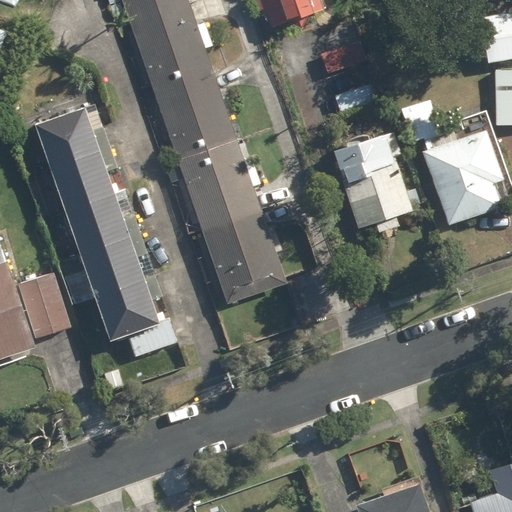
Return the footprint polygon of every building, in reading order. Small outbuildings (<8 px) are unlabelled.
[(184,0),(117,0),(223,306),(283,285),(184,0)] [(317,11),(312,0),(261,0),(271,27),(317,11)] [(511,13),(473,21),(481,66),(511,60),(511,13)] [(511,71),(491,72),(493,127),(511,126),(511,71)] [(428,100),(397,110),(407,144),(439,135),(428,100)] [(84,108),(34,125),(111,343),(161,326),(84,108)] [(479,131),(416,154),(443,228),(496,208),(488,185),(497,181),(479,131)] [(380,135),(324,154),(351,232),(406,213),(380,135)] [(0,359),(26,350),(0,265),(0,359)] [(52,274),(15,285),(31,340),(68,329),(52,274)] [(493,496),(463,506),(464,511),(511,511),(511,462),(485,472),(493,496)] [(357,511),(426,511),(417,482),(354,503),(357,511)]
